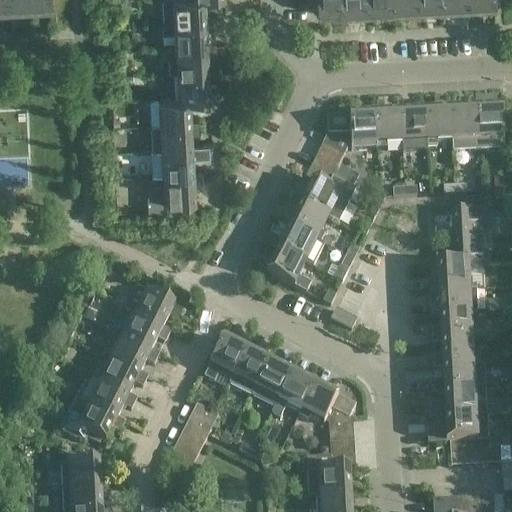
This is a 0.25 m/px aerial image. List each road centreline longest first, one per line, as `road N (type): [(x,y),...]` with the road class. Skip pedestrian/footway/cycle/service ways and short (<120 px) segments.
road 1 (residential): [(387,511),(380,372),(208,289)]
road 2 (residential): [(137,511),(134,443),(208,289)]
road 3 (residential): [(208,289),(313,80)]
road 4 (residential): [(313,80),(511,74)]
